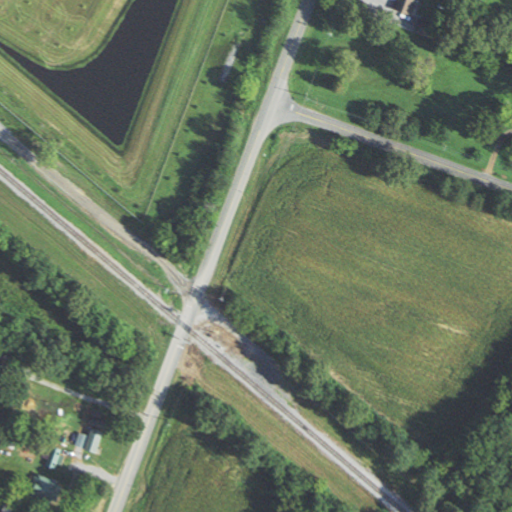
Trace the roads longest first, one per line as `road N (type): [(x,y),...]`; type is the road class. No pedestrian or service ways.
road 1 (secondary): [(113,511),(270,98)]
road 2 (secondary): [(511,185),(270,98)]
